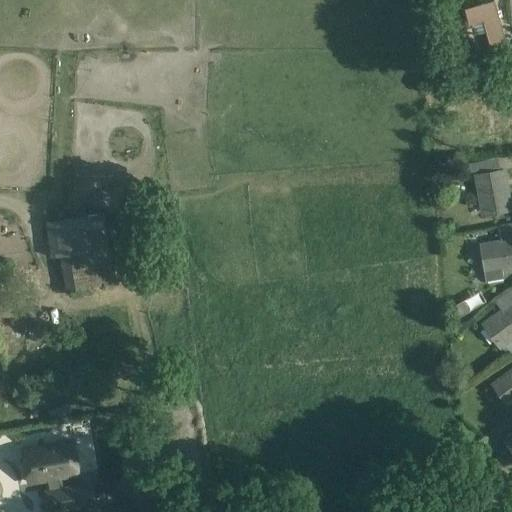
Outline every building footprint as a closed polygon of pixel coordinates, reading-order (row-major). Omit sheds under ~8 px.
[(493,2),(465,9),(469,23),(483,19),(490,45),(503,42),(493,2)] [(471,60),(463,72),(471,77),(479,65),(471,60)] [(493,93),(477,95),(479,108),(462,111),(466,142),(483,140),(482,132),(498,130),(493,93)] [(481,173),(477,174),(482,198),(486,197),(488,213),(511,208),(505,169),(499,170),(498,161),(480,164),(481,173)] [(105,213),(46,222),(51,258),(61,257),(65,291),(114,284),(105,213)] [(511,227),(500,229),(501,236),(502,242),(480,246),(485,276),(511,271),(511,227)] [(37,265),(0,274),(0,301),(43,290),(37,265)] [(502,352),(511,344),(511,295),(510,293),(496,303),(502,311),(483,326),(502,352)] [(473,317),(469,306),(455,311),(460,322),(473,317)] [(511,356),(511,369),(495,382),(509,402),(511,399),(511,355),(511,356)] [(70,405),(48,410),(51,422),(73,416),(70,405)] [(511,433),(503,440),(511,451),(511,433)] [(46,511),(51,511),(69,509),(65,488),(61,489),(59,477),(79,474),(75,449),(60,452),(59,444),(41,447),(42,455),(24,458),(28,483),(48,479),(50,491),(43,492),(46,511)]
